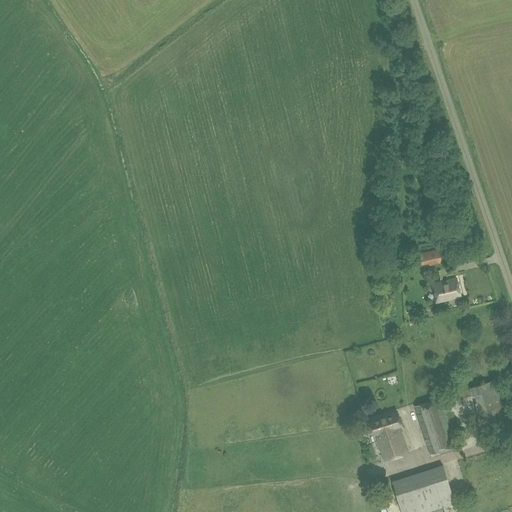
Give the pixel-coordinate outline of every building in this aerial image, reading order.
[(440,249),(421,253),(423,265),(443,261),(440,249)] [(436,302),(461,296),(457,277),(432,283),(436,302)] [(487,435),(510,427),(495,379),(472,386),(487,435)] [(430,453),(455,446),(440,397),(414,405),(430,453)] [(384,459),(407,452),(399,426),(402,424),(398,411),(369,421),(373,433),(376,433),(384,459)] [(401,511),(427,511),(456,503),(443,464),(392,480),(401,511)]
